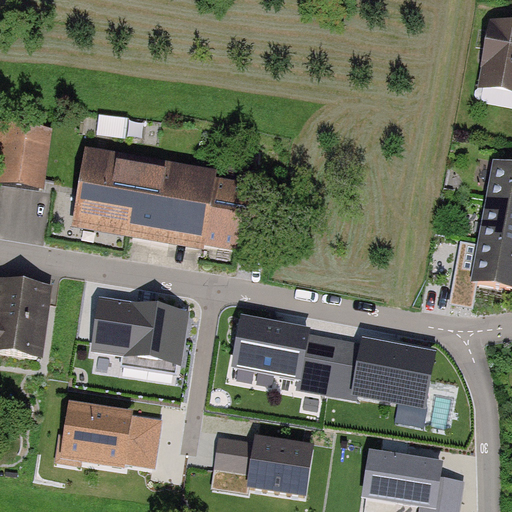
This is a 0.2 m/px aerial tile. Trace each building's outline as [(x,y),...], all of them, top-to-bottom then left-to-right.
[(511,33),(482,29),(471,97),(511,102),(511,33)] [(0,186),(39,192),(48,134),(0,127),(0,186)] [(255,186),(83,153),(67,235),(239,268),(255,186)] [(511,298),(511,173),(486,170),(468,292),(511,298)] [(0,355),(43,360),(50,283),(0,278),(0,355)] [(185,314),(102,302),(94,349),(178,361),(185,314)] [(431,359),(244,324),(235,371),(423,406),(431,359)] [(158,427),(69,412),(61,460),(151,474),(158,427)] [(311,457),(220,442),(215,473),(251,479),(249,491),(304,500),(311,457)] [(441,467),(370,459),(365,498),(426,506),(425,511),(459,511),(463,486),(439,483),(441,467)]
